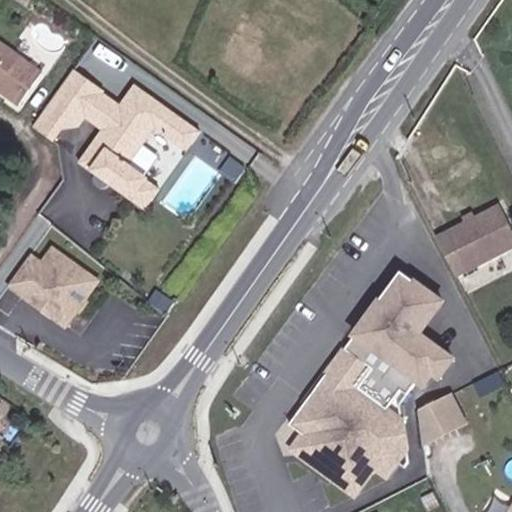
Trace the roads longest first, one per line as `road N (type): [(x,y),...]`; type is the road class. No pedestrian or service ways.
road 1 (secondary): [(447,0),(141,445)]
road 2 (unknown): [(278,511),(256,438),(261,418),(396,210)]
road 3 (unclassified): [(141,445),(0,351)]
